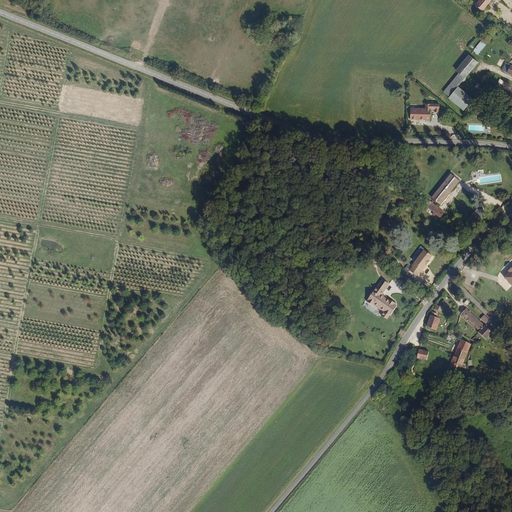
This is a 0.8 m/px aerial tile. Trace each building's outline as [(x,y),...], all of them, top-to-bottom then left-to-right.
[(479,55),(486,44),(481,40),(473,51),(479,55)] [(474,98),(459,86),(478,62),(468,55),(456,70),(460,72),(444,92),(450,97),(449,98),(464,110),(474,98)] [(511,71),(505,69),(502,76),(511,79),(511,71)] [(427,110),(412,110),(412,121),(427,121),(427,123),(432,123),(432,110),(436,110),(436,113),(441,113),(441,105),(427,105),(427,110)] [(474,185),(501,182),(500,173),(482,175),(482,171),(472,172),(474,185)] [(441,178),(424,204),(433,210),(451,184),(441,178)] [(438,218),(424,209),(421,214),(434,223),(438,218)] [(476,219),(470,225),(474,229),(480,224),(476,219)] [(433,256),(424,249),(412,265),(421,272),(433,256)] [(384,282),(387,277),(381,273),(379,277),(384,282)] [(384,304),(381,302),(388,292),(381,288),(374,298),(373,297),(369,303),(370,304),(367,309),(374,313),(375,312),(384,318),(391,323),(397,314),(395,312),(396,312),(390,308),(390,309),(384,305),(384,304)] [(443,312),(445,307),(438,304),(436,310),(443,312)] [(476,318),(477,316),(470,310),(464,317),(470,324),(476,318)] [(437,330),(441,319),(438,318),(439,315),(435,313),(430,328),(437,330)] [(490,332),(476,318),(470,324),(476,330),(475,331),(483,339),(490,332)] [(466,359),(471,343),(462,339),(456,355),(466,359)] [(428,364),(430,357),(421,353),(418,361),(428,364)] [(462,368),(466,359),(456,355),(453,365),(460,368),(459,371),(464,374),(462,368)]
